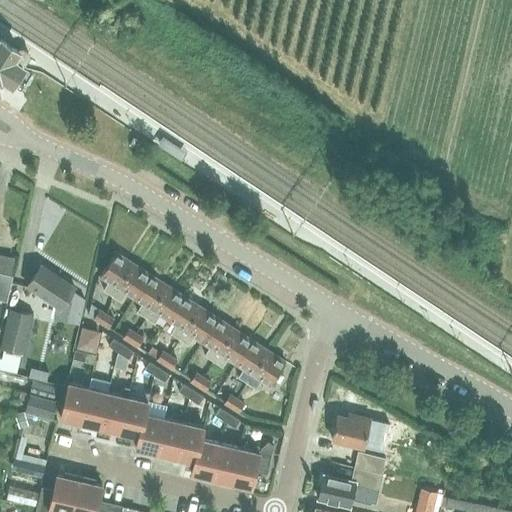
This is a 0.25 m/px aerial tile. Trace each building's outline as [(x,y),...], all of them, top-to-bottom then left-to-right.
[(27,59),(27,58),(26,53),(21,50),(17,52),(2,42),(0,44),(0,79),(2,77),(11,83),(27,59)] [(114,294),(135,262),(117,250),(102,273),(110,279),(105,287),(114,294)] [(3,256),(0,266),(0,272),(11,275),(14,259),(3,256)] [(41,262),(27,283),(57,303),(55,316),(68,319),(72,300),(67,297),(75,285),(41,262)] [(135,262),(114,294),(122,299),(128,290),(137,295),(152,272),(135,262)] [(152,272),(137,295),(144,300),(138,309),(148,315),(168,283),(152,272)] [(226,289),(207,276),(195,295),(214,307),(226,289)] [(170,317),(185,294),(168,283),(148,315),(156,321),(162,312),(170,317)] [(0,285),(0,299),(6,301),(9,288),(0,285)] [(181,337),(202,305),(185,294),(170,317),(178,323),(172,332),(181,337)] [(219,316),(202,305),(181,337),(190,343),(195,334),(203,339),(219,316)] [(10,306),(1,345),(25,351),(34,312),(10,306)] [(95,316),(102,320),(108,312),(101,307),(95,316)] [(108,312),(102,320),(109,325),(115,316),(108,312)] [(219,316),(203,339),(212,344),(206,353),(215,359),(235,327),(219,316)] [(132,340),(138,331),(130,326),(124,335),(132,340)] [(96,348),(100,331),(85,327),(81,344),(96,348)] [(235,327),(215,359),(224,365),(230,356),(237,361),(252,338),(235,327)] [(145,335),(138,331),(132,340),(139,344),(145,335)] [(120,350),(125,343),(115,336),(110,344),(120,350)] [(252,338),(237,361),(246,366),(240,375),(248,381),(269,349),(252,338)] [(61,343),(59,350),(69,353),(71,346),(61,343)] [(135,349),(125,343),(120,350),(130,357),(135,349)] [(165,362),(171,353),(163,348),(158,357),(165,362)] [(87,360),(89,351),(77,349),(75,357),(87,360)] [(115,379),(122,353),(108,349),(101,375),(115,379)] [(260,380),(270,386),(287,360),(269,349),(248,381),(256,386),(260,380)] [(178,358),(171,353),(165,362),(173,367),(178,358)] [(156,374),(161,366),(151,360),(146,367),(156,374)] [(171,373),(161,366),(156,374),(166,380),(171,373)] [(199,383),(205,374),(197,369),(191,378),(199,383)] [(212,379),(205,374),(199,383),(206,388),(212,379)] [(90,386),(82,421),(101,426),(110,390),(112,382),(92,378),(90,386)] [(57,386),(33,379),(30,390),(54,397),(57,386)] [(82,421),(90,386),(70,381),(62,416),(82,421)] [(190,396),(195,388),(185,382),(180,389),(190,396)] [(110,390),(101,426),(121,430),(129,395),(131,388),(126,387),(122,389),(121,393),(110,390)] [(205,395),(195,388),(190,396),(200,402),(205,395)] [(22,391),(20,399),(28,401),(30,393),(22,391)] [(121,430),(140,435),(145,411),(146,411),(151,392),(146,391),(142,393),(141,397),(129,395),(121,430)] [(53,417),(58,400),(31,392),(30,393),(28,401),(26,409),(53,417)] [(225,401),(232,405),(238,396),(231,392),(225,401)] [(246,401),(238,396),(232,405),(240,410),(246,401)] [(216,413),(226,419),(231,412),(221,405),(216,413)] [(137,446),(157,451),(165,416),(146,411),(145,411),(140,435),(137,446)] [(241,418),(231,412),(226,419),(236,426),(241,418)] [(24,413),(16,415),(20,428),(28,425),(24,413)] [(384,427),(385,424),(370,420),(370,418),(349,413),(348,416),(339,413),(333,438),(364,445),(367,434),(382,437),(382,435),(385,435),(387,427),(384,427)] [(176,456),(184,420),(165,416),(157,451),(176,456)] [(176,456),(195,460),(196,460),(201,437),(202,437),(204,425),(184,420),(176,456)] [(196,460),(195,460),(192,472),(212,477),(221,441),(202,437),(201,437),(196,460)] [(240,446),(232,481),(252,486),(256,469),(268,471),(275,443),(269,439),(260,450),(240,446)] [(212,477),(232,481),(240,446),(221,441),(212,477)] [(443,449),(440,457),(448,461),(451,452),(443,449)] [(359,450),(355,466),(383,472),(387,457),(359,450)] [(383,472),(355,466),(352,480),(325,473),(319,497),(351,505),(353,499),(369,504),(373,489),(379,491),(383,472)] [(42,489),(36,511),(58,511),(59,511),(61,511),(72,511),(82,474),(66,471),(65,474),(58,472),(54,491),(42,489)] [(109,511),(111,505),(99,502),(103,483),(96,481),(97,478),(82,474),(72,511),(109,511)] [(419,484),(417,493),(424,495),(426,486),(419,484)] [(461,508),(463,499),(448,496),(446,505),(461,508)] [(473,511),(479,511),(487,511),(489,505),(475,502),(473,511)]
